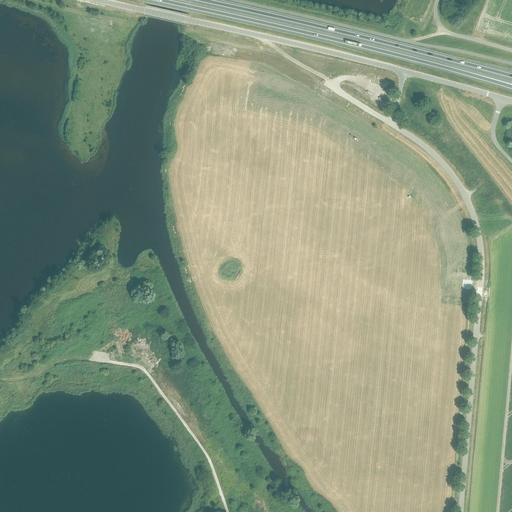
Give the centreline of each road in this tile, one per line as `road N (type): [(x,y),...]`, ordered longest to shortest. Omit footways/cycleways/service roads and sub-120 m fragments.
road 1 (unclassified): [(462,511),(482,281),(477,224),(441,161),(392,124)]
road 2 (trunk): [(159,0),(511,87)]
road 3 (trunk): [(511,76),(201,0)]
road 4 (unclassified): [(97,0),(403,70)]
